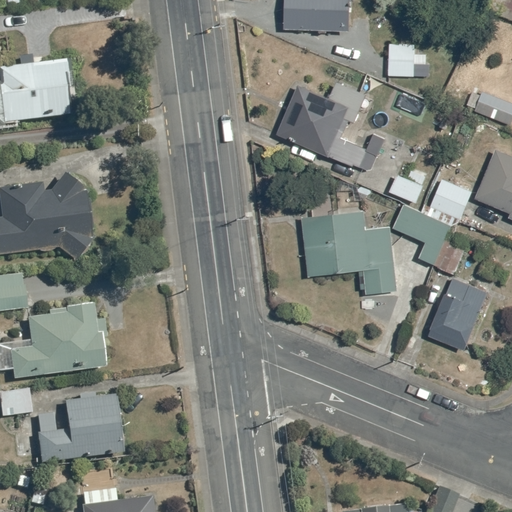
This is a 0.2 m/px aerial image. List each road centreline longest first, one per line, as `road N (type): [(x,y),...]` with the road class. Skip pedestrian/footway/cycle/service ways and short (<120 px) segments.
road 1 (unclassified): [(228,364),(182,0)]
road 2 (residential): [(228,364),(262,361),(511,463)]
road 3 (unclassified): [(247,511),(228,364)]
